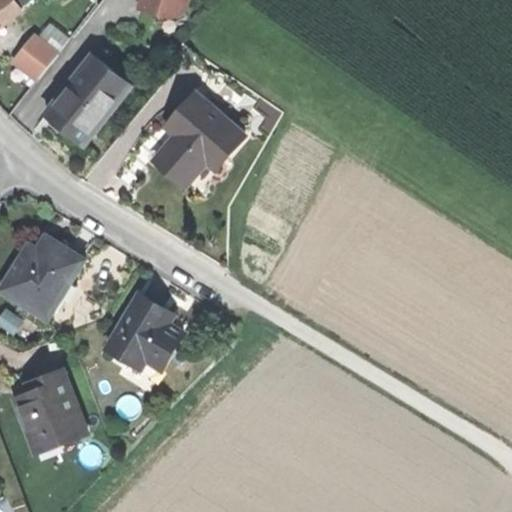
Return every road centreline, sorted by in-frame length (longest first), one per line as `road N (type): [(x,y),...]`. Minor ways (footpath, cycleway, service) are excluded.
road 1 (residential): [(1,156),(260,307)]
road 2 (track): [(260,307),(511,462)]
